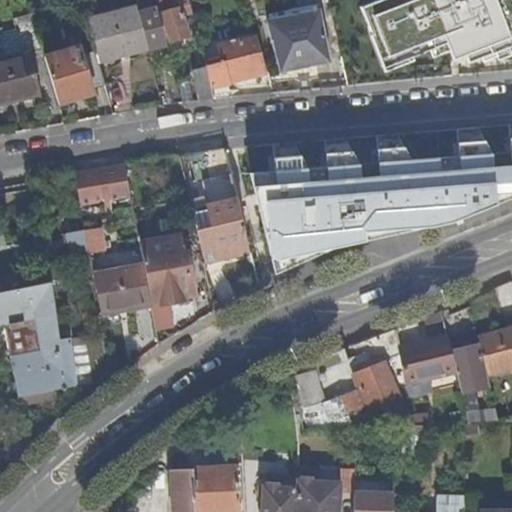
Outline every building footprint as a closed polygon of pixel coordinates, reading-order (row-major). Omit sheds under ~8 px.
[(134,0),(137,12),(139,17),(143,15),(142,8),(150,7),(147,0),(134,0)] [(157,0),(170,44),(190,39),(179,0),(157,0)] [(511,0),(396,0),(359,13),(379,72),(445,49),(451,69),(468,63),(469,70),(508,56),(510,61),(511,60),(511,0)] [(142,8),(143,15),(151,13),(150,7),(142,8)] [(124,57),(148,51),(139,17),(137,12),(114,19),(124,57)] [(139,17),(148,51),(164,46),(155,12),(151,13),(143,15),(139,17)] [(306,47),(311,67),(329,63),(317,12),(299,16),(306,47)] [(279,74),(311,67),(306,47),(299,16),(266,23),(279,74)] [(94,58),(97,65),(124,57),(114,19),(86,28),(94,58)] [(204,65),(205,72),(210,91),(227,87),(227,86),(240,83),(241,88),(250,85),(249,80),(264,77),(255,40),(219,48),(222,61),(204,65)] [(44,62),(57,109),(92,99),(89,93),(103,89),(97,66),(97,65),(94,58),(80,62),(77,53),(44,62)] [(20,101),(20,103),(40,98),(29,56),(9,61),(20,101)] [(0,63),(0,106),(20,101),(9,61),(0,63)] [(191,75),(198,104),(212,102),(210,91),(205,72),(191,75)] [(458,218),(479,212),(511,198),(511,127),(499,129),(441,133),(249,151),(276,275),(382,237),(428,226),(458,218)] [(223,151),(188,157),(194,183),(229,176),(223,151)] [(76,177),(81,207),(130,198),(125,168),(76,177)] [(220,217),(228,261),(250,255),(236,202),(207,209),(210,220),(220,217)] [(200,253),(204,267),(228,261),(220,217),(210,220),(211,227),(195,232),(200,253)] [(139,244),(143,266),(150,302),(165,299),(177,297),(193,293),(186,256),(180,256),(177,237),(139,244)] [(73,273),(90,271),(87,254),(71,256),(73,273)] [(93,276),(101,315),(151,306),(150,302),(143,266),(93,276)] [(60,269),(49,271),(51,287),(63,285),(60,269)] [(511,289),(510,283),(493,289),(501,320),(511,316),(511,289)] [(49,394),(63,391),(55,330),(49,287),(0,295),(0,329),(3,329),(16,407),(49,401),(49,394)] [(467,299),(441,310),(447,336),(455,370),(461,393),(489,386),(486,375),(477,339),(467,299)] [(430,341),(447,336),(441,312),(424,318),(430,341)] [(56,329),(58,351),(69,349),(65,328),(56,329)] [(511,329),(477,339),(486,375),(511,368),(511,329)] [(430,341),(398,348),(405,382),(430,376),(455,370),(447,336),(430,341)] [(64,391),(91,387),(108,372),(103,343),(69,349),(58,351),(64,391)] [(353,375),(374,427),(386,427),(404,427),(410,426),(402,408),(383,362),(353,375)] [(430,376),(405,382),(407,393),(432,388),(430,376)] [(330,401),(333,422),(348,418),(347,415),(362,411),(355,391),(330,401)] [(329,424),(333,422),(330,401),(322,404),(329,424)] [(465,411),(468,423),(498,422),(495,410),(465,411)] [(413,426),(413,444),(428,443),(428,426),(413,426)] [(191,468),(193,511),(237,511),(235,465),(191,468)] [(193,511),(191,468),(168,469),(170,511),(193,511)] [(353,511),(393,511),(394,479),(354,479),(354,483),(353,511)] [(338,511),(339,483),(296,480),(295,488),(294,511),(338,511)] [(343,511),(353,511),(354,483),(344,483),(343,511)] [(294,511),(295,488),(261,485),(260,511),(294,511)] [(463,511),(463,499),(437,498),(436,511),(463,511)]
